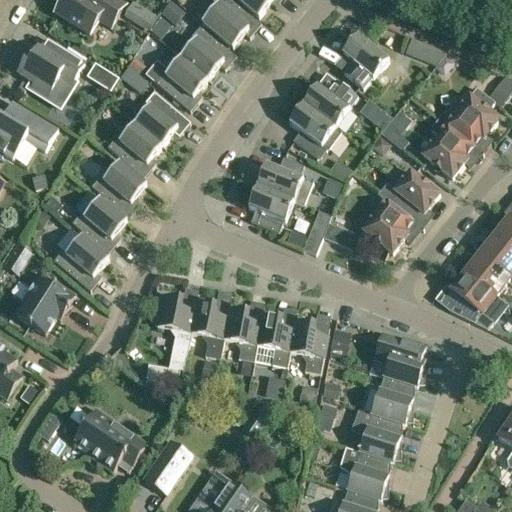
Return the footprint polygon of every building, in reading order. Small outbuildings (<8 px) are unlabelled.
[(85,0),(66,0),(56,16),(90,37),(100,23),(112,30),(126,8),(112,0),(96,0),(94,5),(85,0)] [(246,38),(251,42),(262,29),(228,0),(218,0),(214,5),(218,9),(203,27),(234,52),(246,38)] [(286,0),(234,0),(260,21),(272,7),(277,11),(286,0)] [(183,13),(172,5),(164,16),(174,24),(183,13)] [(182,61),(210,84),(221,70),(226,75),(238,61),(201,30),(193,40),(197,44),(182,61)] [(374,83),(390,64),(360,39),(344,57),(354,66),(345,77),(364,93),(373,82),(374,83)] [(34,51),(19,76),(35,86),(32,91),(48,101),(60,81),(72,89),(85,67),(48,44),(41,55),(34,51)] [(210,84),(182,61),(170,75),(158,65),(147,79),(155,85),(191,116),(203,102),(198,98),(210,84)] [(305,108),(337,132),(351,113),(348,110),(355,100),(337,87),(330,96),(319,89),(305,108)] [(496,106),(478,92),(471,99),(455,120),(447,112),(439,122),(451,132),(469,147),(477,137),(485,143),(501,123),(490,114),(496,106)] [(151,110),(136,127),(164,150),(175,137),(180,141),(192,127),(155,96),(147,106),(151,110)] [(0,159),(2,160),(4,158),(14,163),(26,143),(46,155),(59,134),(13,107),(3,122),(0,119),(0,159)] [(337,132),(305,108),(291,127),(301,135),(294,145),(312,158),(319,148),(323,151),(337,132)] [(431,132),(440,139),(424,159),(453,183),(469,163),(462,156),(469,147),(451,132),(439,122),(431,132)] [(164,150),(136,127),(121,144),(117,141),(109,151),(145,182),(157,168),(152,164),(164,150)] [(268,168),(259,190),(296,205),(305,183),(300,181),(305,170),(284,161),(280,173),(268,168)] [(148,189),(120,166),(105,184),(101,181),(93,191),(129,221),(141,207),(136,203),(148,189)] [(399,197),(391,207),(410,222),(417,212),(425,218),(441,198),(412,175),(396,195),(399,197)] [(296,205),(259,190),(250,212),(262,217),(257,228),(280,237),(285,226),(287,227),(296,205)] [(73,227),(110,258),(121,244),(116,240),(128,226),(101,203),(86,221),(82,217),(73,227)] [(410,222),(391,207),(383,217),(373,209),(359,226),(360,231),(394,258),(410,238),(402,232),(410,222)] [(317,259),(333,220),(320,215),(304,254),(317,259)] [(511,222),(496,240),(511,252),(511,222)] [(91,296),(103,282),(98,278),(110,263),(83,240),(68,258),(63,255),(55,265),(91,296)] [(511,252),(496,240),(482,258),(511,281),(511,280),(511,252)] [(33,258),(19,249),(6,270),(19,278),(33,258)] [(511,281),(482,258),(468,276),(498,299),(511,281)] [(498,299),(468,276),(453,294),(462,301),(451,315),(475,327),(498,299)] [(29,304),(18,321),(46,339),(57,322),(61,324),(77,300),(41,277),(25,301),(29,304)] [(196,316),(195,316),(182,314),(184,304),(164,300),(158,331),(170,333),(175,341),(174,350),(189,353),(193,338),(192,337),(196,316)] [(197,307),(195,316),(196,316),(192,337),(193,338),(203,340),(208,347),(206,361),(222,364),(225,344),(230,319),(229,319),(216,316),(217,311),(197,307)] [(230,313),(229,319),(230,319),(225,344),(236,346),(241,354),(240,363),(255,366),(258,350),(262,329),(261,329),(248,326),(250,317),(230,313)] [(263,319),(261,329),(262,329),(258,350),(269,352),(274,360),(273,369),(288,372),(291,357),(295,335),(294,335),(281,333),(283,323),(263,319)] [(296,326),(294,335),(295,335),(291,357),(302,359),(307,366),(306,376),(321,379),(330,332),(296,326)] [(416,390),(415,390),(418,391),(419,389),(425,389),(426,376),(423,375),(431,352),(397,341),(385,380),(416,390)] [(9,353),(0,347),(0,398),(8,404),(24,381),(13,373),(18,365),(6,357),(9,353)] [(146,387),(174,391),(177,392),(180,374),(149,368),(146,387)] [(385,380),(373,418),(403,428),(406,429),(407,427),(413,427),(414,414),(411,413),(414,404),(411,403),(415,390),(416,390),(385,380)] [(37,409),(48,393),(38,386),(27,401),(37,409)] [(272,420),(259,411),(243,434),(256,443),(272,420)] [(97,413),(86,430),(85,429),(83,431),(84,432),(75,444),(93,456),(90,460),(114,476),(119,469),(130,477),(149,449),(97,413)] [(403,428),(373,418),(359,414),(353,433),(365,441),(361,456),(391,465),(391,466),(394,467),(395,464),(401,465),(402,452),(399,451),(402,442),(399,441),(403,428)] [(511,423),(499,443),(511,451),(511,457),(508,464),(509,470),(511,472),(511,423)] [(171,444),(144,484),(167,500),(194,460),(171,444)] [(391,465),(361,456),(346,452),(341,471),(353,478),(348,494),(379,503),(379,504),(382,505),(383,502),(389,503),(390,490),(387,489),(390,480),(387,479),(391,466),(391,465)] [(144,484),(138,493),(165,511),(270,511),(232,486),(194,460),(167,500),(144,484)] [(348,494),(342,511),(376,511),(379,504),(379,503),(348,494)] [(495,511),(485,504),(479,511),(467,502),(459,511),(495,511)]
